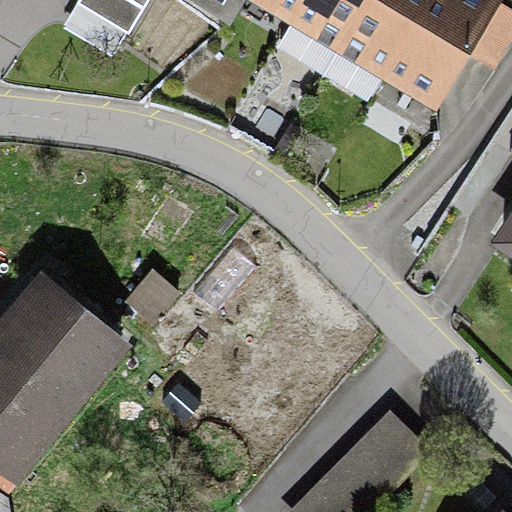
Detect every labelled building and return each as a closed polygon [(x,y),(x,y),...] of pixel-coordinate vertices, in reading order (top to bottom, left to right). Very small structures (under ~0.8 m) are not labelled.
[(152,0),(83,0),(66,31),(118,60),(152,0)] [(278,0),(296,11),(303,0),(278,0)] [(341,38),(363,0),(303,0),(296,11),(341,38)] [(385,65),(424,0),(363,0),(341,38),(385,65)] [(511,0),(424,0),(385,65),(439,97),(466,52),(494,69),(511,38),(511,0)] [(511,147),(509,153),(511,154),(511,210),(494,241),(511,251),(511,147)] [(0,334),(0,472),(15,483),(121,341),(40,281),(0,334)] [(405,420),(305,511),(367,511),(434,451),(405,420)]
